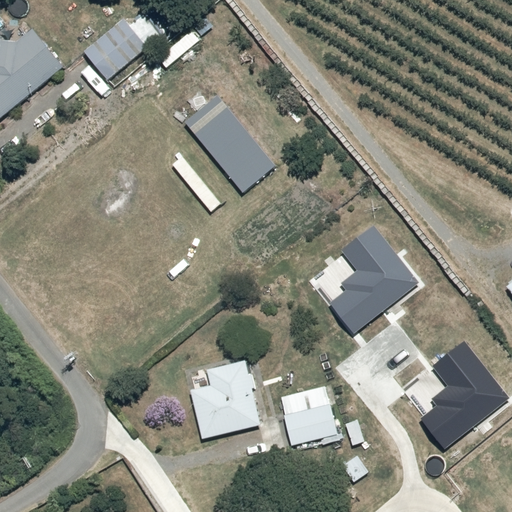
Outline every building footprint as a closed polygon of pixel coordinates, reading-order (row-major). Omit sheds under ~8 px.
[(166,33),(148,11),(132,23),(126,16),(87,48),(111,78),(166,33)] [(61,31),(49,40),(39,27),(14,47),(0,29),(0,110),(6,117),(70,66),(65,60),(77,51),(61,31)] [(284,163),(225,92),(189,122),(248,193),(284,163)] [(263,425),(250,360),(212,367),(216,384),(195,389),(204,437),(263,425)] [(340,439),(339,434),(347,432),(350,442),(366,439),(356,396),(333,401),(329,385),(281,396),(293,445),(320,438),(321,443),(340,439)]
